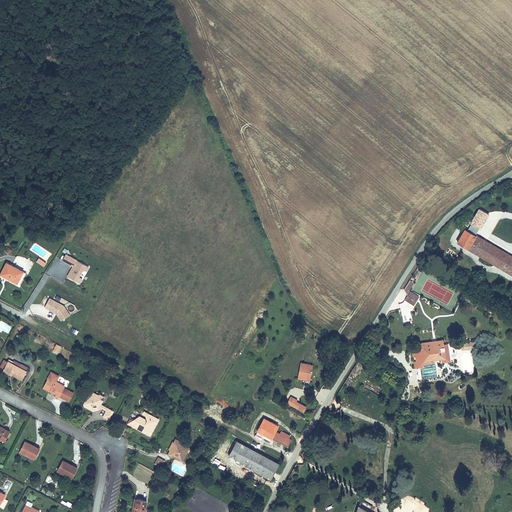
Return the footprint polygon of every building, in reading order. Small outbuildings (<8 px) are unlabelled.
[(511,255),(466,228),(458,242),(511,273),(511,255)] [(79,278),(82,272),(85,274),(89,267),(66,255),(62,262),(72,267),(66,277),(80,285),(82,280),(79,278)] [(4,262),(0,269),(0,273),(20,284),(25,273),(4,262)] [(412,283),(408,280),(402,289),(405,295),(404,299),(413,304),(417,297),(407,290),(412,283)] [(64,307),(50,299),(44,308),(56,314),(61,322),(70,316),(64,307)] [(432,339),(421,340),(422,348),(421,348),(420,349),(417,347),(413,348),(414,354),(416,354),(417,358),(415,359),(416,366),(424,364),(424,362),(424,359),(435,357),(436,360),(443,359),(443,356),(443,355),(443,352),(444,352),(444,347),(445,347),(445,345),(444,341),(433,342),(432,339)] [(491,348),(494,347),(493,342),(488,342),(486,345),(486,353),(491,352),(491,348)] [(448,344),(445,345),(445,347),(444,347),(444,352),(443,352),(443,355),(443,356),(443,359),(444,362),(451,361),(448,344)] [(12,372),(24,378),(30,367),(22,363),(20,366),(13,363),(14,360),(9,358),(3,369),(11,373),(12,372)] [(310,380),(313,364),(302,362),(298,378),(310,380)] [(417,369),(419,379),(426,378),(425,368),(417,369)] [(67,385),(56,380),(55,381),(48,378),(43,388),(50,391),(51,389),(56,392),(54,396),(60,399),(67,385)] [(91,412),(101,410),(106,412),(103,418),(109,421),(113,411),(99,404),(103,395),(99,393),(96,394),(90,391),(85,392),(85,396),(81,403),(81,407),(91,412)] [(292,408),(293,406),(303,411),(306,406),(296,400),(297,399),(291,395),(286,404),(292,408)] [(155,416),(143,411),(146,419),(155,416)] [(128,423),(151,434),(159,419),(155,416),(146,419),(138,415),(130,418),(128,423)] [(277,431),(280,425),(265,417),(257,431),(258,431),(257,433),(270,441),(271,439),(272,439),(273,438),(289,446),(292,439),(290,438),(291,435),(282,430),(281,433),(277,431)] [(0,436),(7,440),(11,432),(0,425),(0,436)] [(171,451),(169,454),(171,456),(175,454),(176,458),(178,459),(185,457),(188,453),(186,449),(188,447),(180,443),(181,442),(177,439),(175,443),(174,442),(170,450),(171,451)] [(40,447),(25,440),(20,451),(34,458),(40,447)] [(228,456),(243,464),(251,447),(237,440),(228,456)] [(280,463),(251,447),(243,464),(271,479),(280,463)] [(77,467),(63,460),(58,471),(72,478),(77,467)] [(144,511),(147,500),(134,497),(131,511),(144,511)]
